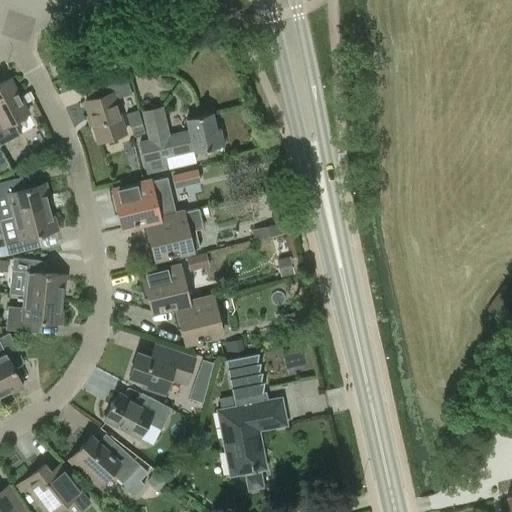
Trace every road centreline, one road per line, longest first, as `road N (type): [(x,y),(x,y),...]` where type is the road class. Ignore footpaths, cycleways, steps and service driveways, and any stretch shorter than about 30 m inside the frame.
road 1 (residential): [(0,437),(57,401),(92,349),(101,288),(72,148),(13,32)]
road 2 (secondary): [(265,0),(330,268),(347,305)]
road 3 (secondary): [(347,305),(348,265),(295,0)]
road 4 (secondary): [(394,511),(347,305)]
